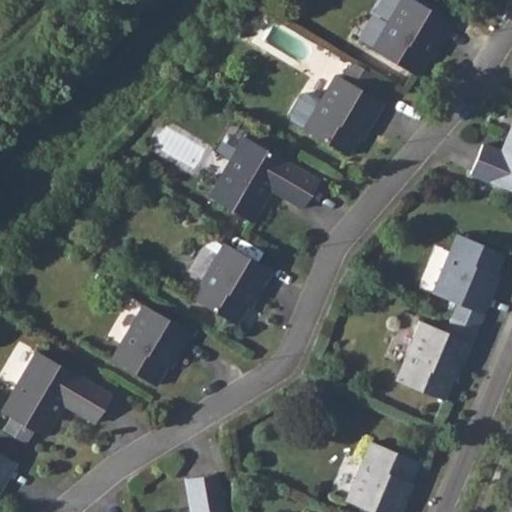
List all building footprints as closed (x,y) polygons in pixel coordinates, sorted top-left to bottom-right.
[(438,44),(451,22),(413,0),(400,0),(371,49),(416,75),(428,55),(435,42),(438,44)] [(430,57),(438,44),(435,42),(428,55),(430,57)] [(369,124),(382,102),(335,74),(302,130),(347,156),(358,136),(366,122),(369,124)] [(304,90),(288,117),(303,126),(320,99),(304,90)] [(361,138),(369,124),(366,122),(358,136),(361,138)] [(511,124),(501,152),(482,144),(470,173),(511,190),(511,124)] [(302,208),(318,181),(244,137),(208,197),(251,223),(270,190),(302,208)] [(495,274),(504,253),(456,234),(432,292),(482,314),(492,290),(489,289),(495,274)] [(258,292),(271,271),(223,243),(191,298),(235,324),(246,305),(255,291),(258,292)] [(489,289),(492,290),(498,276),(495,274),(489,289)] [(249,307),(258,292),(255,291),(246,305),(249,307)] [(178,354),(191,333),(144,304),(111,360),(155,386),(167,367),(175,353),(178,354)] [(461,366),(471,342),(420,321),(395,380),(443,400),(452,379),(458,364),(461,366)] [(93,423),(110,395),(35,351),(0,409),(0,411),(9,417),(1,430),(24,443),(32,430),(42,436),(62,404),(93,423)] [(170,368),(178,354),(175,353),(167,367),(170,368)] [(455,380),(461,366),(458,364),(452,379),(455,380)] [(409,482),(417,461),(370,442),(345,501),(373,511),(399,511),(406,498),(403,497),(409,482)] [(0,482),(2,484),(15,462),(0,453),(0,482)] [(223,511),(216,472),(185,478),(190,511),(223,511)] [(403,497),(406,498),(412,483),(409,482),(403,497)]
